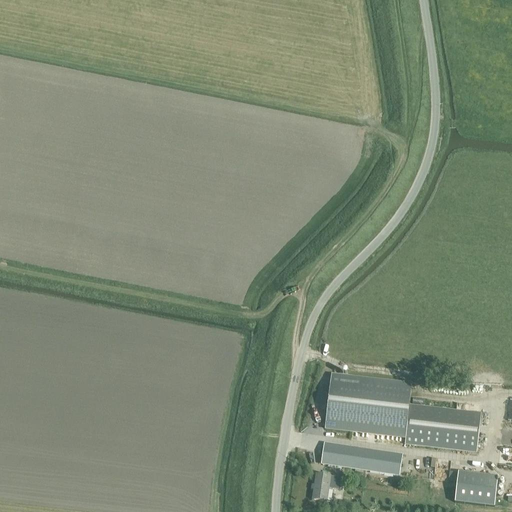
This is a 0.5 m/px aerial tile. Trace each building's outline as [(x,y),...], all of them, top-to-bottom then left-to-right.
[(411,386),(331,376),(325,428),(405,438),(409,405),(411,386)] [(404,445),(476,453),(481,414),(409,405),(405,438),(404,445)] [(321,464),(399,476),(402,456),(324,445),(321,464)] [(452,501),(491,506),(495,477),(455,472),(452,501)] [(312,500),(327,502),(329,489),(340,491),(342,479),(316,475),(312,500)]
